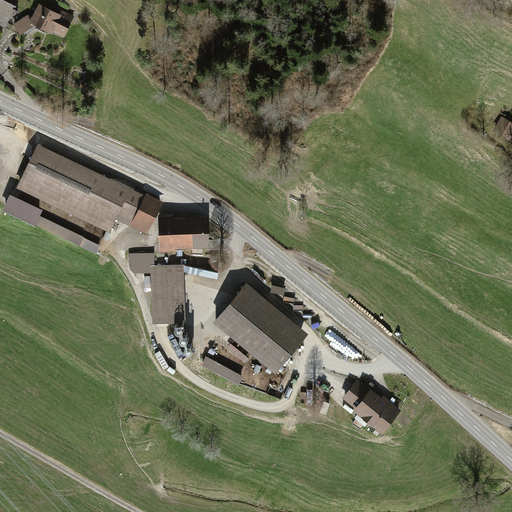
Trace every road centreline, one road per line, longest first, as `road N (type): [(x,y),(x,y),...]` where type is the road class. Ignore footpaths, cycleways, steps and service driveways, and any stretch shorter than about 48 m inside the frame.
road 1 (tertiary): [(0,99),(189,191),(511,460)]
road 2 (track): [(0,433),(138,511)]
